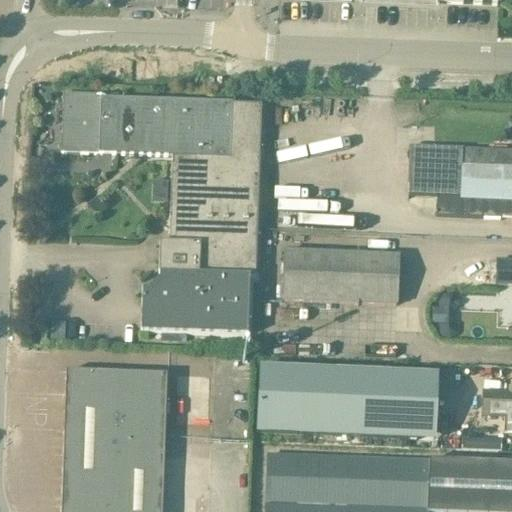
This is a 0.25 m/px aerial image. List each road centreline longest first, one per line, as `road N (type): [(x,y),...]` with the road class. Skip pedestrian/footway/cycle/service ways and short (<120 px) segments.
road 1 (unclassified): [(239,37),(275,49),(511,58)]
road 2 (unclassified): [(103,34),(239,37)]
